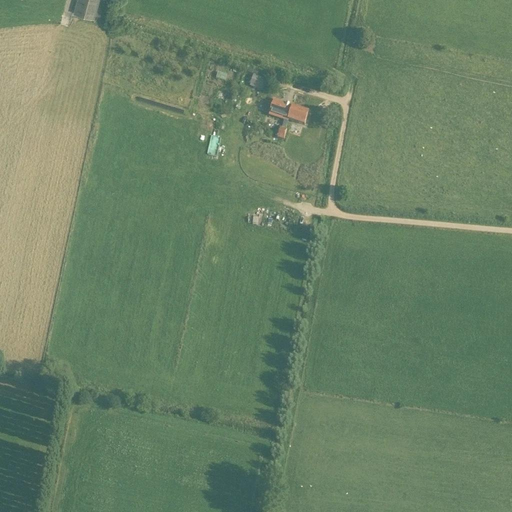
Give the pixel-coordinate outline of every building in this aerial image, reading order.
[(76,0),(73,13),(94,19),(99,0),(76,0)] [(260,79),(253,77),(250,85),(258,88),(260,79)] [(274,100),(269,116),(284,121),(289,122),(289,120),(306,125),(310,112),(294,107),(294,106),(274,100)] [(281,127),(278,138),(284,140),(288,129),(287,129),(282,128),(281,127)] [(226,172),(244,176),(246,167),(228,162),(226,172)]
